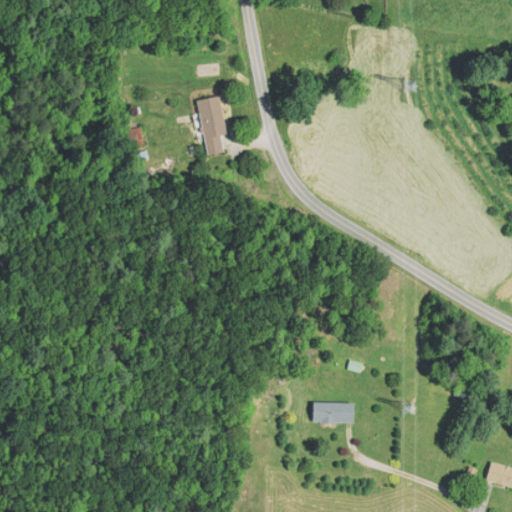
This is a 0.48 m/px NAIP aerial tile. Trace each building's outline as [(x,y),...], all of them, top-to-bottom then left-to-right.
[(219,95),(198,99),(210,159),(225,156),(220,135),(227,134),(219,95)] [(141,126),(145,143),(130,147),(126,129),(141,126)] [(349,358),(346,367),(360,371),(363,362),(349,358)] [(454,385),(453,395),(470,397),(471,386),(454,385)] [(354,402),(313,401),(312,420),(320,421),(320,423),(334,423),(334,421),(353,421),(354,402)] [(511,465),(491,460),(486,481),(511,487),(511,465)] [(477,467),(468,464),(464,476),(473,479),(477,467)]
